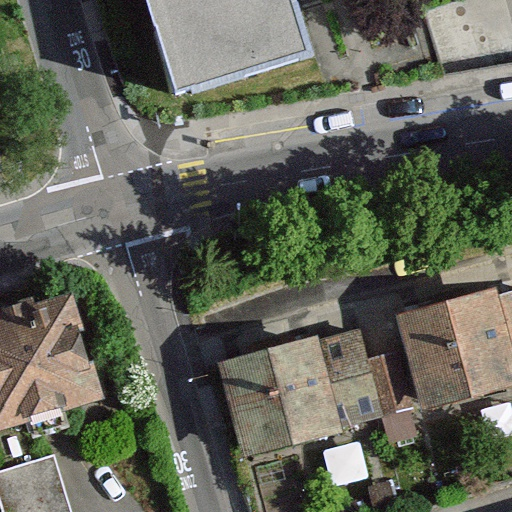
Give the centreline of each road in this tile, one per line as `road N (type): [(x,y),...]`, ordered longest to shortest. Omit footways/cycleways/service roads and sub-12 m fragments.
road 1 (tertiary): [(511,126),(115,210)]
road 2 (residential): [(214,511),(115,210)]
road 3 (residential): [(49,0),(115,210)]
road 4 (tertiary): [(115,210),(0,245)]
